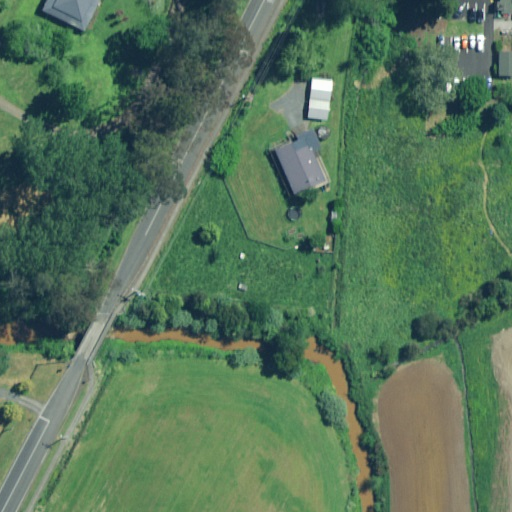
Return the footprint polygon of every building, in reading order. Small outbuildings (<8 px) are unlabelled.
[(46,0),(41,12),(83,33),(99,0),(46,0)] [(511,5),(511,0),(493,0),(496,17),(511,14),(511,5)] [(505,46),(485,45),(485,70),(505,71),(505,46)] [(331,82),(312,80),(308,119),(327,121),(331,82)] [(292,196),(321,183),(309,156),(322,150),(312,129),(270,149),(292,196)]
